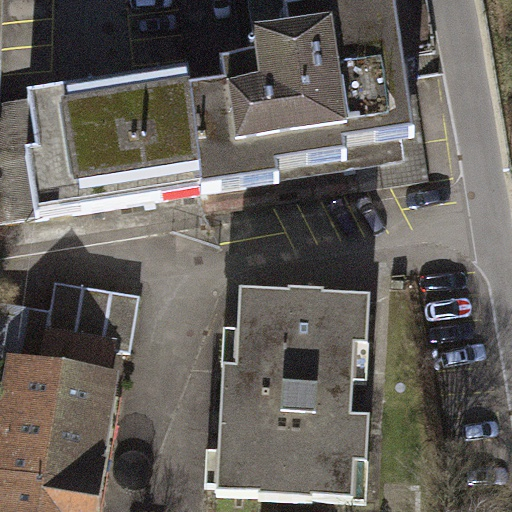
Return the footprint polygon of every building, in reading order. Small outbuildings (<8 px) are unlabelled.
[(202,173),(205,194),(279,183),(277,171),(347,160),(346,148),(402,139),(416,137),(395,0),(321,0),(322,10),(288,15),(290,34),(253,39),(256,62),(224,67),(228,89),(190,94),(202,173)] [(202,173),(190,94),(189,89),(188,77),(106,89),(30,101),(39,157),(28,158),(37,219),(205,194),(202,173)] [(0,224),(37,219),(28,158),(39,157),(30,101),(0,104),(0,224)] [(277,171),(279,183),(406,164),(402,139),(346,148),(347,160),(277,171)] [(143,298),(57,286),(53,314),(49,343),(135,355),(143,298)] [(291,307),(243,304),(241,344),(226,344),(225,381),(221,462),(209,462),(208,495),(219,496),(219,506),(261,508),(260,511),(314,511),(336,511),(367,511),(371,431),(353,430),(354,392),(367,392),(370,310),(327,308),(327,305),(291,303),(291,307)] [(49,343),(53,314),(0,306),(0,356),(46,363),(49,343)] [(113,382),(119,344),(44,332),(38,369),(113,382)] [(38,369),(9,365),(0,418),(0,511),(100,511),(122,383),(113,382),(38,369)]
